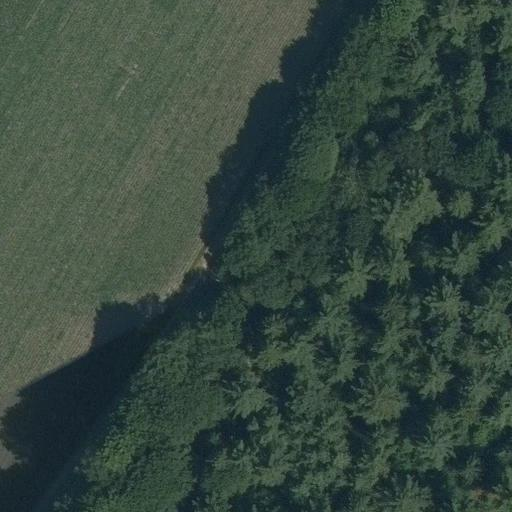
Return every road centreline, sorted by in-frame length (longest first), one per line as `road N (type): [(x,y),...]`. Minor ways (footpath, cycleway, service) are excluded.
road 1 (track): [(360,0),(178,307)]
road 2 (track): [(451,178),(432,338),(372,511)]
road 3 (track): [(178,307),(58,511)]
road 4 (track): [(386,208),(178,307)]
road 5 (track): [(511,148),(386,208)]
